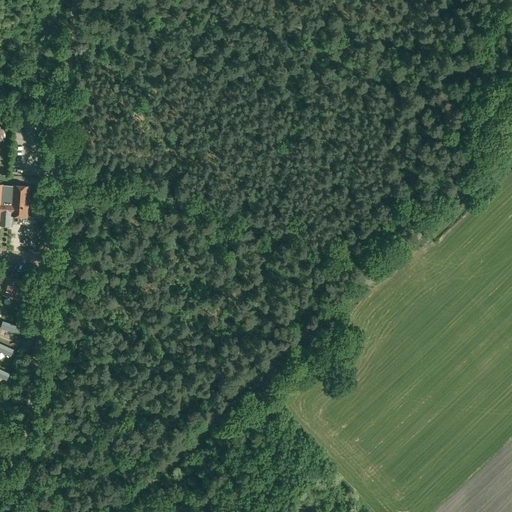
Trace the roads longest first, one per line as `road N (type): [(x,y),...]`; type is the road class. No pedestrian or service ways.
road 1 (unclassified): [(115,511),(511,148)]
road 2 (unclassified): [(22,511),(58,153)]
road 3 (track): [(58,153),(74,0)]
